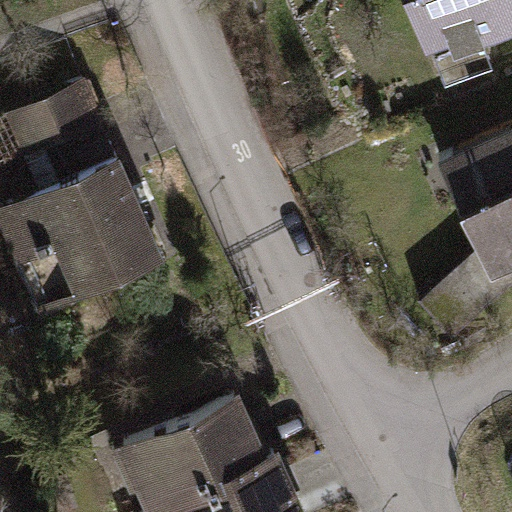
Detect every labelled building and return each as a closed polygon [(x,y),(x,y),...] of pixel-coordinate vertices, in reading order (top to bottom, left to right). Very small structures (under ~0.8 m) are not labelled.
[(511,0),(415,0),(430,36),(487,14),(491,26),(511,18),(511,0)] [(7,123),(39,199),(115,167),(84,91),(7,123)] [(467,201),(484,240),(421,296),(456,333),(511,278),(511,121),(461,144),(486,192),(467,201)] [(39,199),(0,214),(0,229),(40,324),(160,273),(115,167),(39,199)] [(159,511),(162,511),(269,466),(240,396),(117,447),(144,511),(159,511)] [(162,511),(306,511),(284,460),(269,466),(162,511)]
